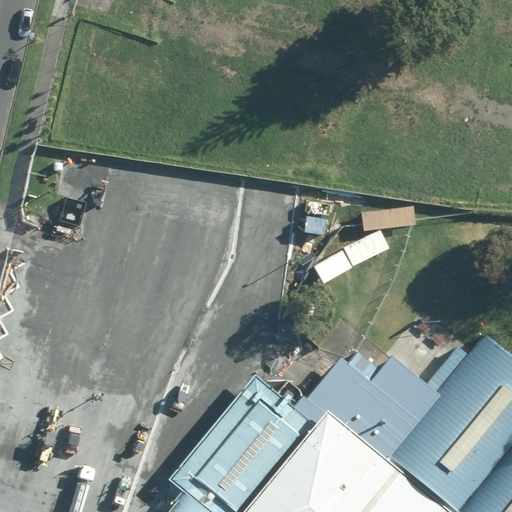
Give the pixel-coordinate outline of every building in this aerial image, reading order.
[(275,0),(273,11),(364,34),(372,0),(275,0)] [(147,50),(98,43),(93,83),(84,82),(77,138),(134,146),(147,50)] [(511,79),(503,78),(496,144),(511,146),(511,79)] [(209,85),(160,80),(156,132),(205,136),(209,85)] [(265,97),(228,93),(220,158),(294,167),(300,110),(264,106),(265,97)] [(441,142),(442,135),(348,121),(340,176),(455,192),(462,145),(441,142)] [(411,206),(359,213),(362,232),(413,225),(411,206)] [(511,511),(511,368),(478,340),(431,395),(386,358),(369,380),(340,356),(295,410),(252,375),(166,478),(185,494),(169,511),(511,511)]
